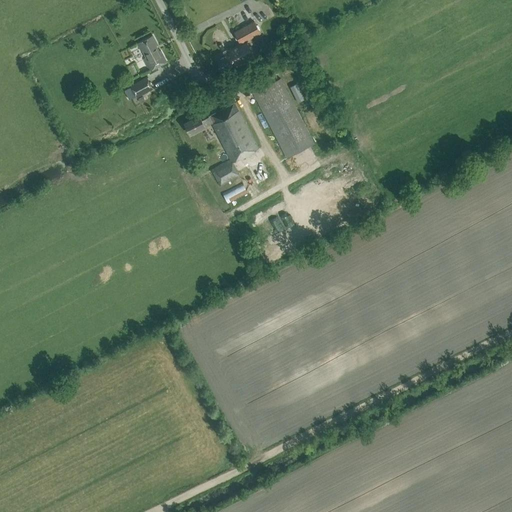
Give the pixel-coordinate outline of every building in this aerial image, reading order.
[(241,44),(222,54),(222,55),(216,58),(224,73),(232,69),(232,70),(255,57),(246,41),(261,33),(254,21),(234,32),(241,44)] [(157,45),(153,36),(137,44),(141,51),(142,50),(146,58),(143,59),(149,71),(166,62),(160,50),(159,51),(156,45),(157,45)] [(153,89),(147,77),(130,86),(137,98),(153,89)] [(286,158),(314,143),(280,79),(253,93),(286,158)] [(297,84),(290,88),(298,104),(305,101),(297,84)] [(205,126),(212,123),(230,160),(211,170),(220,186),(240,176),(232,162),(260,149),(235,102),(208,116),(209,117),(202,121),(199,116),(184,124),(190,135),(205,127),(205,126)] [(331,134),(319,111),(305,118),(317,141),(331,134)] [(229,203),(248,194),(243,183),(223,193),(229,203)]
